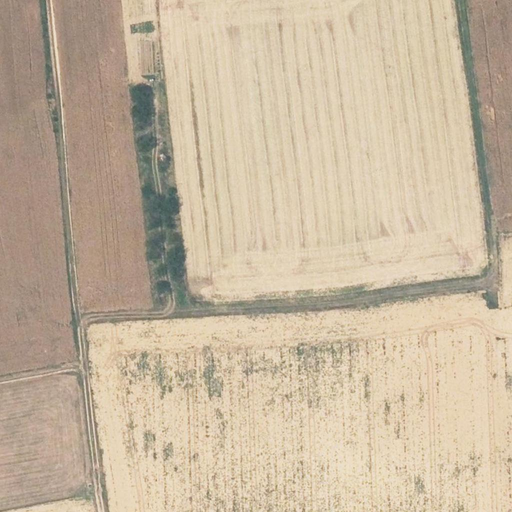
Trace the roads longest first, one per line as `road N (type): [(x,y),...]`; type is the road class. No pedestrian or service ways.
road 1 (track): [(79,320),(492,280)]
road 2 (track): [(79,320),(49,0)]
road 3 (track): [(101,511),(79,320)]
